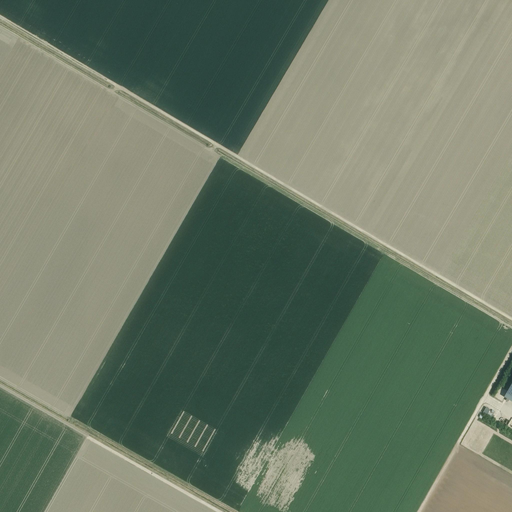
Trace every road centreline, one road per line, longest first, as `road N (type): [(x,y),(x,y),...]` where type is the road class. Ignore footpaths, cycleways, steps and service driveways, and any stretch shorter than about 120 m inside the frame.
road 1 (track): [(418,511),(511,349)]
road 2 (track): [(219,511),(87,437)]
